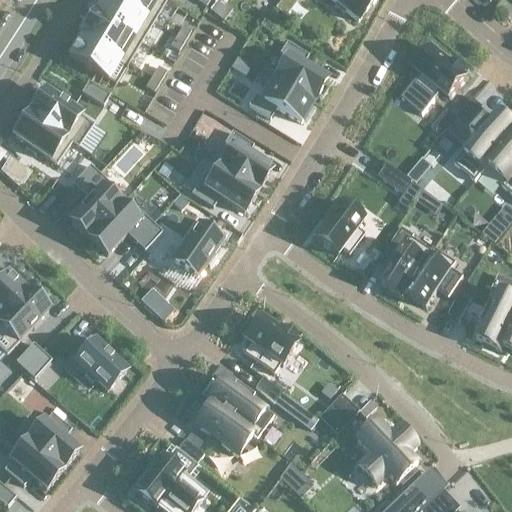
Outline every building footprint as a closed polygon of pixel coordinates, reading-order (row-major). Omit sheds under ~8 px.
[(113,0),(106,0),(96,18),(142,46),(154,25),(113,0)] [(158,0),(113,0),(154,25),(166,5),(158,0)] [(200,0),(198,4),(206,9),(211,0),(200,0)] [(372,0),(328,0),(336,7),(334,9),(343,17),(345,14),(358,25),(376,3),(372,0)] [(96,18),(83,38),(129,66),(142,46),(96,18)] [(183,29),(177,39),(185,44),(191,34),(183,29)] [(83,38),(70,59),(116,88),(129,66),(83,38)] [(177,39),(170,49),(179,54),(185,44),(177,39)] [(284,59),(272,80),(314,105),(327,84),(302,69),(308,59),(287,46),(280,57),(284,59)] [(454,67),(452,69),(433,53),(416,74),(421,79),(415,86),(435,103),(441,96),(450,103),(467,82),(465,81),(467,78),(454,67)] [(158,70),(152,80),(160,85),(167,75),(158,70)] [(152,80),(146,90),(154,95),(160,85),(152,80)] [(255,99),(249,109),(270,122),(276,112),(301,127),(314,105),(272,80),(259,101),(255,99)] [(88,85),(82,96),(103,109),(110,98),(88,85)] [(46,95),(30,118),(72,146),(87,124),(46,95)] [(473,102),(457,121),(466,128),(467,128),(482,110),(473,102)] [(447,114),(432,132),(441,139),(457,122),(447,114)] [(488,170),(511,140),(511,128),(498,117),(490,127),(486,123),(472,141),(475,144),(455,168),(476,186),(488,170)] [(30,118),(15,140),(28,149),(26,152),(35,159),(37,156),(55,169),(72,146),(30,118)] [(232,135),(211,168),(258,196),(271,175),(247,159),(253,149),(232,135)] [(511,140),(488,170),(506,184),(502,189),(511,198),(511,140)] [(10,162),(2,174),(20,190),(30,175),(10,162)] [(407,180),(407,181),(413,185),(417,188),(432,170),(423,162),(407,180)] [(387,166),(378,180),(403,198),(404,198),(413,185),(407,181),(387,166)] [(211,168),(192,198),(213,211),(219,201),(244,217),(258,196),(211,168)] [(90,169),(73,187),(82,195),(99,177),(90,169)] [(91,204),(71,225),(89,242),(126,202),(99,177),(82,195),(91,204)] [(399,206),(409,213),(422,193),(413,187),(399,206)] [(126,202),(89,242),(107,259),(127,238),(136,246),(153,227),(126,202)] [(338,207),(327,221),(330,223),(315,243),(337,259),(341,254),(349,260),(364,238),(357,232),(364,223),(341,207),(340,209),(338,207)] [(203,224),(174,265),(198,281),(207,267),(210,269),(216,260),(213,258),(226,240),(203,224)] [(153,227),(136,246),(145,254),(162,235),(153,227)] [(406,299),(432,255),(415,244),(412,242),(414,240),(402,232),(388,253),(398,260),(387,278),(380,288),(403,303),(406,299)] [(454,295),(463,281),(452,274),(456,267),(433,253),(432,255),(406,299),(427,313),(438,296),(449,303),(454,295)] [(0,325),(28,296),(8,277),(0,286),(0,325)] [(28,296),(0,325),(0,351),(7,358),(48,315),(28,296)] [(461,296),(449,317),(459,323),(471,302),(461,296)] [(511,304),(498,298),(476,343),(501,355),(503,352),(511,332),(511,304)] [(298,348),(296,347),(298,344),(283,334),(282,337),(261,322),(245,345),(249,347),(242,357),(251,364),(273,379),(280,370),(280,369),(282,370),(298,348)] [(511,332),(503,352),(511,355),(511,332)] [(90,340),(71,361),(76,366),(86,376),(84,378),(93,386),(95,384),(107,395),(126,375),(90,340)] [(34,347),(16,365),(25,374),(42,356),(34,347)] [(42,356),(25,374),(34,382),(51,364),(42,356)] [(263,383),(255,392),(275,407),(282,397),(276,393),(263,383)] [(225,385),(208,407),(212,410),(254,438),(253,440),(257,443),(273,421),(225,385)] [(321,420),(319,422),(337,439),(359,416),(341,399),(321,420)] [(66,409),(58,417),(75,434),(83,425),(66,409)] [(212,410),(197,430),(237,461),(253,440),(254,438),(212,410)] [(41,423),(25,442),(47,462),(62,474),(78,455),(63,443),(71,434),(52,417),(44,427),(41,423)] [(378,426),(357,446),(369,459),(358,469),(377,490),(388,480),(396,489),(417,469),(409,461),(416,455),(396,433),(390,439),(378,426)] [(12,464),(4,473),(23,490),(31,481),(46,493),(62,474),(47,462),(25,442),(8,461),(12,464)] [(185,444),(177,454),(196,469),(204,459),(190,449),(185,444)] [(150,479),(134,498),(151,511),(197,511),(207,501),(186,485),(198,470),(196,469),(177,454),(176,453),(165,466),(162,463),(160,465),(158,463),(147,477),(150,479)] [(415,486),(387,511),(424,511),(426,511),(433,504),(415,486)] [(0,487),(0,503),(7,510),(15,501),(0,487)] [(433,504),(426,511),(455,511),(459,509),(443,493),(433,504)] [(250,511),(239,502),(231,511),(250,511)]
